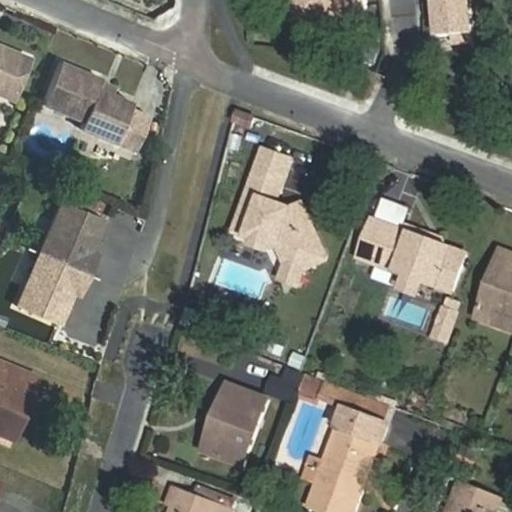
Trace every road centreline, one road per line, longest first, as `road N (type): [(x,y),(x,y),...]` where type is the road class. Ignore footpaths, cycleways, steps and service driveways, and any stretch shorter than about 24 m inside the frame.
road 1 (residential): [(193,59),(511,185)]
road 2 (residential): [(139,358),(93,511)]
road 3 (residential): [(193,59),(49,0)]
